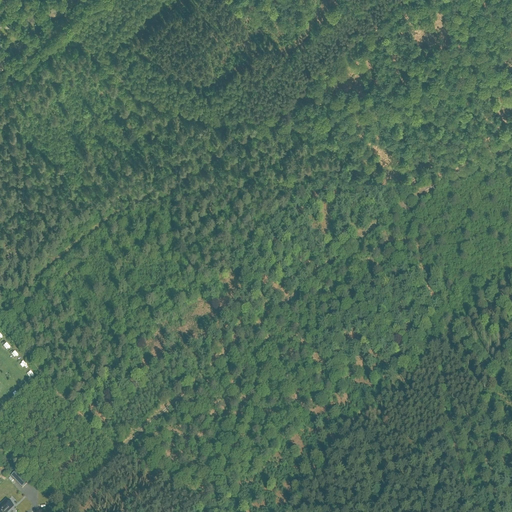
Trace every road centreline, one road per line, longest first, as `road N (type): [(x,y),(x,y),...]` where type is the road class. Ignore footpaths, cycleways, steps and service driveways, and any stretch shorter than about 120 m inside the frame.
road 1 (track): [(51,511),(352,239),(511,142)]
road 2 (track): [(445,335),(448,284),(435,240),(350,149),(268,120),(208,120),(160,107),(120,80),(70,27)]
road 3 (track): [(0,306),(139,192),(268,120),(399,0)]
road 4 (track): [(293,511),(361,412),(511,275)]
road 5 (track): [(0,321),(84,421),(231,511)]
road 6 (track): [(483,511),(454,439),(439,341)]
road 7 (track): [(100,0),(0,91)]
